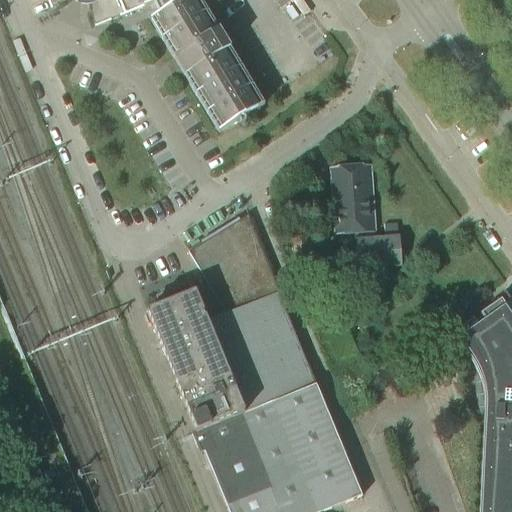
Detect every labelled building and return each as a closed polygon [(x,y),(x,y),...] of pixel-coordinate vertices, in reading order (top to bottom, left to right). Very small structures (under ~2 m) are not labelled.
[(46,0),(50,10),(64,0),(77,0),(90,5),(94,28),(163,0),(46,0)] [(199,0),(185,0),(151,21),(218,135),(264,107),(199,0)] [(356,271),(400,268),(398,238),(397,226),(383,226),(384,239),(374,240),(374,234),(370,167),(329,170),(334,237),(353,235),(356,271)] [(313,511),(270,405),(315,386),(278,295),(279,295),(247,216),(188,253),(226,315),(206,323),(243,415),(195,434),(191,436),(196,449),(201,447),(215,481),(227,511),(313,511)] [(292,279),(312,278),(310,238),(290,239),(292,279)] [(161,307),(146,313),(195,434),(243,415),(206,323),(194,294),(188,297),(185,289),(158,300),(161,307)] [(478,511),(511,511),(511,304),(504,293),(502,294),(509,304),(505,307),(500,301),(479,315),(486,325),(479,330),(472,320),(452,335),(470,361),(473,367),(476,373),(479,380),(481,386),(482,393),(483,400),(483,407),(478,511)] [(417,385),(445,361),(428,342),(401,367),(403,369),(410,377),(417,385)] [(398,387),(410,377),(403,369),(391,379),(398,387)] [(354,481),(315,386),(270,405),(313,511),(325,511),(361,498),(354,481)] [(54,511),(34,461),(14,469),(31,511),(54,511)]
